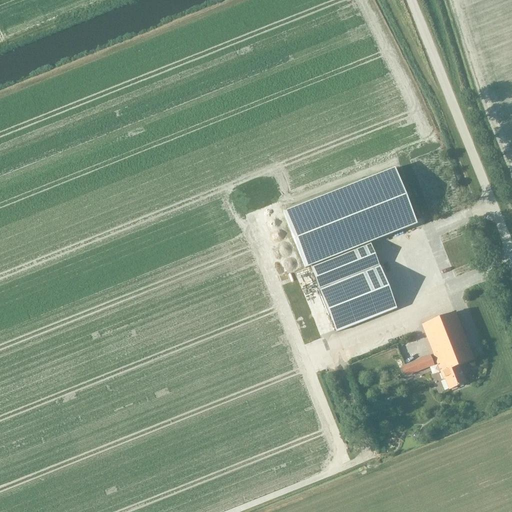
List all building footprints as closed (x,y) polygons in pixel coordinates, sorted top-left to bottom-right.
[(417,225),(412,213),(395,170),(284,213),(306,269),(311,267),(337,333),(397,309),(370,244),(417,225)] [(263,234),(266,251),(274,250),(271,233),(263,234)] [(459,366),(473,361),(454,312),(421,325),(443,381),(445,380),(449,390),(466,384),(459,366)] [(373,362),(393,355),(391,348),(371,355),(373,362)] [(406,375),(433,364),(430,355),(402,366),(406,375)]
